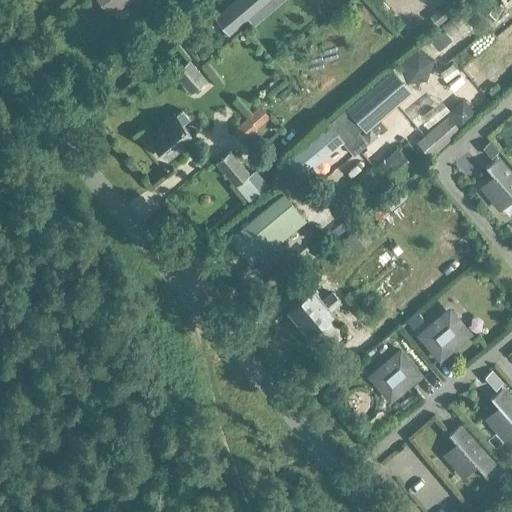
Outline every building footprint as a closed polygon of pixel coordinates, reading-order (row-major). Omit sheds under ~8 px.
[(98,0),(109,15),(130,0),(98,0)] [(455,11),(446,2),(438,9),(446,19),(455,11)] [(244,22),(228,3),(214,16),(229,35),(244,22)] [(468,6),(461,12),(468,20),(475,15),(468,6)] [(452,40),(444,31),(431,41),(439,50),(452,40)] [(414,48),(398,62),(397,63),(404,82),(405,83),(426,82),(427,81),(432,61),(431,60),(415,48),(414,48)] [(190,59),(175,71),(191,90),(206,78),(190,59)] [(392,69),(374,85),(393,106),(411,90),(392,69)] [(379,118),(393,106),(374,85),(347,109),(363,127),(365,130),(379,118)] [(463,100),(448,113),(461,126),(474,114),(463,100)] [(259,106),(247,116),(257,128),(269,118),(259,106)] [(358,131),(363,127),(347,109),(346,108),(327,123),(329,124),(342,141),(343,143),(354,156),(369,143),(362,135),(358,131)] [(175,115),(182,124),(190,118),(182,109),(175,115)] [(182,124),(175,115),(173,113),(159,125),(161,127),(149,137),(167,157),(192,136),(182,124)] [(257,128),(247,116),(231,129),(242,141),(257,128)] [(430,156),(432,153),(460,130),(449,116),(418,142),(430,156)] [(379,118),(365,130),(366,131),(362,135),(369,143),(369,144),(378,136),(387,128),(379,118)] [(326,126),(289,158),(286,160),(299,177),(342,141),(329,124),(326,126)] [(491,157),(498,151),(490,141),(483,148),(491,157)] [(373,167),(343,193),(360,212),(390,187),(414,167),(397,147),(373,167)] [(235,185),(250,172),(230,150),(216,163),(235,185)] [(511,176),(496,157),(485,166),(494,176),(481,187),(497,208),(511,196),(511,197),(511,176)] [(253,170),(250,172),(235,185),(251,202),(268,187),(253,170)] [(282,195),(231,238),(252,262),(303,219),(282,195)] [(389,211),(382,204),(372,213),(379,220),(389,211)] [(384,219),(390,227),(407,215),(401,206),(384,219)] [(371,239),(359,225),(346,237),(357,251),(371,239)] [(331,311),(321,298),(312,288),(288,308),(307,331),(331,311)] [(331,290),(321,298),(331,311),(342,302),(331,290)] [(424,317),(417,310),(406,320),(412,327),(424,317)] [(438,359),(461,340),(440,315),(418,334),(438,359)] [(377,368),(398,393),(420,374),(399,349),(377,368)] [(498,378),(492,370),(485,377),(492,384),(498,378)] [(511,400),(501,388),(491,397),(499,406),(487,418),(503,438),(511,430),(511,400)] [(461,474),(475,463),(483,473),(493,464),(458,425),(448,434),(457,443),(445,454),(461,474)] [(506,487),(511,481),(511,476),(507,471),(498,478),(506,487)]
